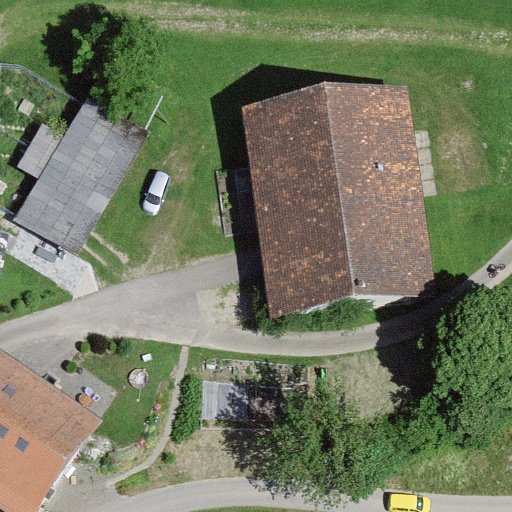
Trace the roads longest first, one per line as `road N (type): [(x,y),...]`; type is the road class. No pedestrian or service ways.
road 1 (unclassified): [(511,263),(399,332),(343,341),(276,344),(119,323),(54,326),(0,343)]
road 2 (unclassified): [(511,508),(252,490),(200,494),(142,511)]
